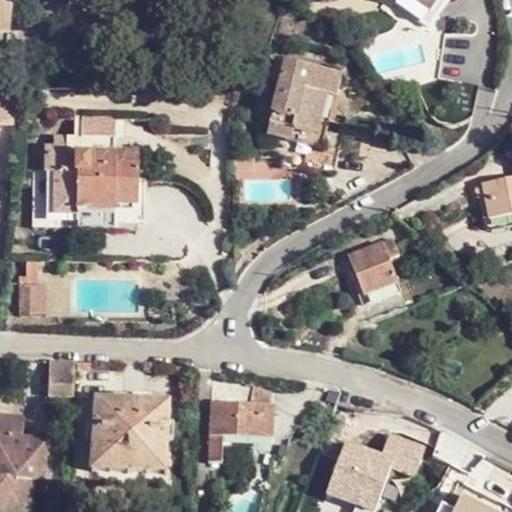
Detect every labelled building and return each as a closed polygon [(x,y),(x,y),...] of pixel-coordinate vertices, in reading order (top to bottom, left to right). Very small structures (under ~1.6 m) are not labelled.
[(0,0),(0,32),(8,32),(12,0),(0,0)] [(450,4),(443,0),(441,0),(432,15),(411,0),(388,0),(432,29),(450,4)] [(411,0),(432,15),(441,0),(411,0)] [(287,76),(290,65),(281,61),(278,74),(287,76)] [(321,121),(334,125),(346,81),(290,65),(287,76),(283,87),(268,139),(293,147),(297,133),(315,138),(321,121)] [(275,84),(283,87),(287,76),(278,74),(275,84)] [(433,78),(430,92),(451,97),(448,111),(469,116),(475,88),(433,78)] [(324,156),(334,125),(321,121),(315,138),(297,133),(293,147),(324,156)] [(139,212),(142,159),(114,156),(114,159),(78,155),(79,151),(47,149),(45,174),(59,174),(56,217),(80,219),(81,214),(116,218),(116,211),(139,212)] [(233,158),(233,175),(253,175),(252,157),(233,158)] [(511,183),(483,189),(489,223),(511,218),(511,183)] [(511,234),(511,218),(489,223),(492,238),(511,234)] [(349,258),(362,298),(397,285),(383,245),(349,258)] [(24,287),(37,288),(38,262),(26,262),(24,287)] [(397,285),(362,298),(367,309),(402,298),(397,285)] [(48,288),(37,288),(24,287),(18,287),(17,319),(45,320),(48,288)] [(75,364),(49,363),(48,389),(73,389),(75,364)] [(193,369),(175,369),(174,376),(193,377),(193,370),(193,369)] [(211,386),(210,407),(251,409),(251,388),(211,386)] [(251,388),(251,409),(268,409),(269,388),(251,388)] [(165,477),(169,404),(94,400),(91,472),(165,477)] [(207,440),(224,441),(271,443),(272,409),(268,409),(251,409),(210,407),(207,440)] [(319,408),(307,418),(317,428),(328,418),(319,408)] [(0,482),(33,485),(34,468),(44,470),(46,445),(22,443),(24,421),(0,418),(0,482)] [(223,464),(224,441),(207,440),(206,463),(223,464)] [(30,511),(33,485),(0,482),(0,511),(30,511)]
